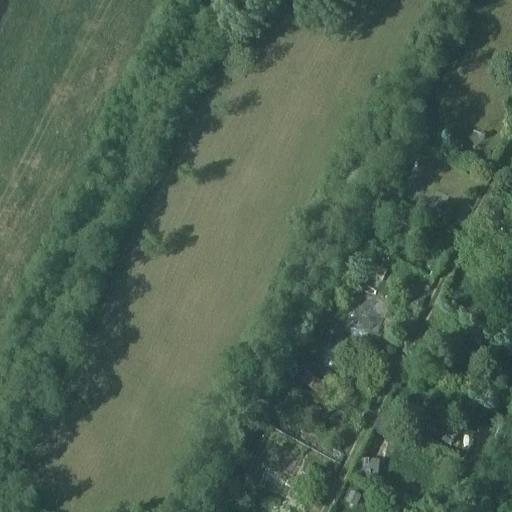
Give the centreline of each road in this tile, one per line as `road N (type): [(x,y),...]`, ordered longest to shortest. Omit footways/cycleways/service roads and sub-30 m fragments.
road 1 (track): [(511,153),(328,511)]
road 2 (track): [(95,0),(0,207)]
